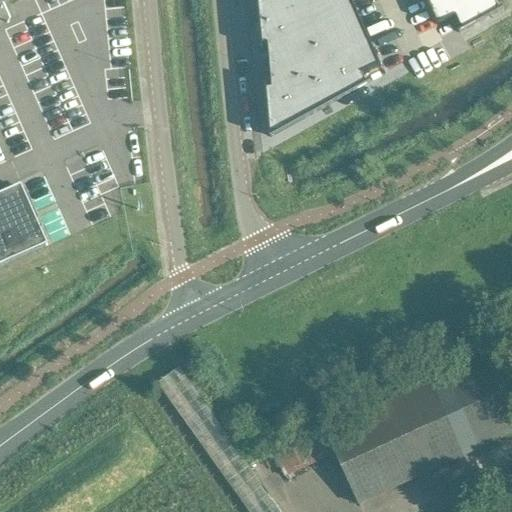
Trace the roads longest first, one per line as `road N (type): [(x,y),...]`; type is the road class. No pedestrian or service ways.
road 1 (unclassified): [(149,0),(180,278),(196,315)]
road 2 (unclassified): [(276,275),(245,213),(220,0)]
road 3 (tertiary): [(0,446),(126,354),(196,315)]
road 4 (tertiary): [(276,275),(478,174)]
